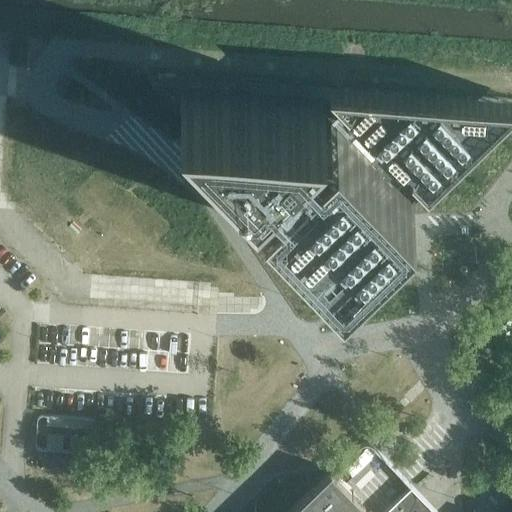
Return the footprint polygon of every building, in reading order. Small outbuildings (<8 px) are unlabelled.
[(264,174),(341,254),(392,206),(411,187),(412,185),(413,185),(420,178),(490,111),(345,100),(325,99),(325,98),(180,87),(208,116),(210,114),(214,119),(220,125),(218,127),(255,165),(256,165),(264,174)] [(208,116),(218,127),(220,125),(214,119),(210,114),(208,116)] [(73,220),(76,148),(27,146),(24,218),(73,220)] [(405,398),(399,404),(404,409),(410,404),(405,398)] [(62,435),(46,434),(45,449),(61,450),(62,435)] [(70,436),(69,451),(84,452),(85,437),(70,436)] [(334,467),(330,470),(344,483),(347,480),(337,470),(334,467)] [(436,511),(411,486),(383,511),(372,511),(344,483),(330,470),(287,511),(436,511)]
